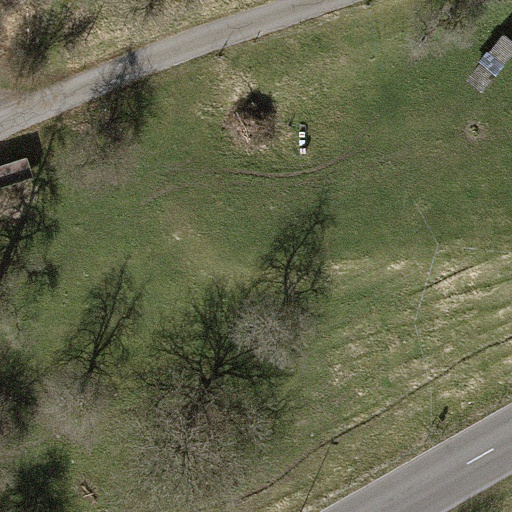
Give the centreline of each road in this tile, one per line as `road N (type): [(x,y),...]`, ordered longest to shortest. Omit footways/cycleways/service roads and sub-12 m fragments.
road 1 (unclassified): [(0,111),(127,52),(295,0)]
road 2 (tertiary): [(387,511),(511,441)]
